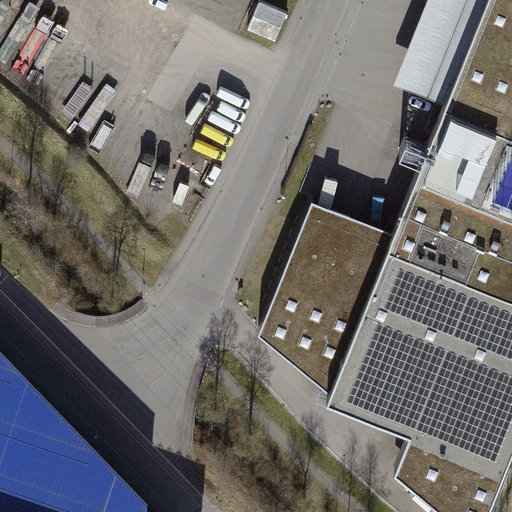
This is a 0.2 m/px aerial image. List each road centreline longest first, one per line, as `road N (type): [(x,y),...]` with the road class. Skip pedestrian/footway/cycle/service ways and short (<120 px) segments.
road 1 (unclassified): [(98,400),(156,352),(196,295),(327,0)]
road 2 (unclassified): [(98,400),(0,303)]
